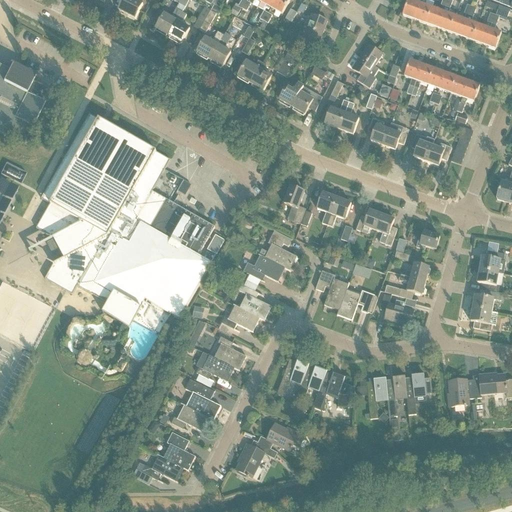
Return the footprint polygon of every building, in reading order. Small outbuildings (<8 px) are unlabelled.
[(124,0),(119,11),(135,20),(143,4),(135,0),(124,0)] [(182,13),(189,0),(175,0),(174,2),(179,4),(171,18),(165,14),(164,15),(159,12),(155,19),(160,22),(156,30),(168,37),(182,13)] [(242,9),(247,1),(244,0),(241,0),(238,7),(242,9)] [(261,0),(260,3),(271,9),(276,0),(261,0)] [(276,0),(271,9),(282,15),(290,0),(289,0),(276,0)] [(403,16),(414,20),(420,5),(408,0),(403,16)] [(438,29),(449,33),(455,17),(448,15),(453,0),(452,0),(447,0),(445,7),(443,13),(438,29)] [(247,1),(242,9),(247,12),(251,4),(247,1)] [(414,20),(426,25),(432,9),(420,5),(414,20)] [(461,37),(472,41),(478,26),(471,23),(476,9),(472,7),(469,15),(467,21),(461,37)] [(204,22),(210,11),(205,8),(199,19),(204,22)] [(509,12),(498,8),(496,15),(506,19),(509,12)] [(438,29),(443,13),(432,9),(426,25),(438,29)] [(291,10),(285,20),(291,23),(297,14),(291,10)] [(216,15),(210,11),(204,22),(199,32),(205,35),(216,15)] [(263,22),(268,14),(264,11),(259,19),(263,22)] [(187,16),(182,13),(168,37),(181,44),(190,29),(182,24),(187,16)] [(268,14),(263,22),(260,28),(264,31),(272,16),(268,14)] [(484,46),(490,30),(495,15),(490,14),(485,28),(478,26),(472,41),(484,46)] [(306,29),(322,35),(327,21),(311,15),(306,29)] [(495,15),(490,30),(484,46),(496,50),(501,34),(494,31),(499,17),(495,15)] [(449,33),(461,37),(467,21),(455,17),(449,33)] [(243,37),(249,40),(254,31),(248,28),(243,37)] [(322,35),(306,29),(303,38),(298,36),(294,47),(306,52),(308,45),(317,48),(322,35)] [(197,53),(209,61),(224,36),(217,33),(212,42),(206,38),(197,53)] [(225,35),(224,36),(209,61),(222,68),(231,53),(225,49),(231,39),(225,35)] [(249,40),(242,53),(247,56),(255,43),(249,40)] [(360,58),(375,67),(382,55),(368,46),(360,58)] [(277,73),(283,77),(295,55),(289,52),(277,73)] [(301,59),(295,55),(283,77),(289,80),(301,59)] [(375,67),(360,58),(353,70),(361,76),(357,81),(370,90),(376,80),(374,78),(379,70),(375,67)] [(238,77),(251,85),(263,64),(258,61),(255,67),(247,62),(247,63),(244,61),(239,68),(242,70),(238,77)] [(416,82),(422,66),(410,61),(404,78),(416,82)] [(267,66),(263,64),(251,85),(263,92),(272,77),(263,72),(267,66)] [(0,133),(23,145),(32,127),(33,128),(45,104),(51,91),(33,82),(35,78),(37,79),(38,78),(22,70),(19,69),(16,70),(14,72),(9,70),(0,65),(0,133)] [(327,72),(317,66),(313,72),(324,78),(324,77),(327,72)] [(393,66),(389,77),(392,78),(396,79),(400,69),(393,66)] [(428,86),(433,70),(422,66),(416,82),(414,87),(411,96),(416,97),(421,83),(428,86)] [(430,102),(434,104),(437,95),(439,90),(445,74),(433,70),(428,86),(435,88),(430,102)] [(327,72),(324,77),(331,81),(334,76),(327,72)] [(341,72),(337,80),(343,83),(348,75),(341,72)] [(445,74),(439,90),(451,94),(457,78),(445,74)] [(457,78),(451,94),(462,98),(468,82),(457,78)] [(468,82),(462,98),(460,104),(457,112),(462,114),(467,100),(474,103),(480,87),(468,82)] [(343,85),(337,83),(331,96),(336,99),(343,85)] [(292,108),(303,89),(297,86),(294,90),(288,86),(285,85),(281,92),(284,94),(279,101),(292,108)] [(391,89),(382,86),(379,96),(388,99),(391,89)] [(308,91),(304,88),(292,108),(305,116),(308,109),(315,113),(322,99),(308,91)] [(400,93),(393,90),(389,100),(396,103),(400,93)] [(377,97),(371,95),(366,108),(372,110),(377,97)] [(325,125),(339,131),(349,103),(343,101),(340,112),(331,108),(325,125)] [(354,105),(349,103),(339,131),(353,136),(359,119),(350,116),(354,105)] [(455,122),(466,125),(468,118),(457,114),(455,122)] [(50,205),(37,229),(54,239),(55,239),(56,242),(52,244),(56,251),(60,249),(65,259),(53,266),(45,280),(72,295),(77,287),(108,304),(103,313),(130,329),(138,315),(163,329),(171,315),(180,319),(211,264),(198,256),(215,228),(152,192),(170,161),(155,152),(156,150),(171,159),(177,149),(120,116),(114,127),(154,149),(153,151),(90,115),(41,199),(50,205)] [(371,142),(383,147),(389,131),(382,128),(384,124),(373,119),(368,133),(374,135),(371,142)] [(395,133),(389,131),(383,147),(395,151),(398,144),(403,146),(409,131),(398,127),(395,133)] [(463,128),(461,134),(471,138),(473,132),(463,128)] [(461,134),(459,140),(469,143),(471,138),(461,134)] [(417,151),(414,158),(426,163),(432,147),(425,144),(420,142),(422,138),(416,135),(411,149),(417,151)] [(459,140),(457,145),(467,149),(469,143),(459,140)] [(440,145),(438,149),(432,147),(426,163),(438,167),(441,160),(447,162),(452,149),(440,145)] [(457,145),(455,151),(465,155),(467,149),(457,145)] [(455,151),(453,157),(463,160),(465,155),(455,151)] [(461,166),(463,160),(453,157),(451,162),(461,166)] [(497,200),(509,204),(511,193),(511,172),(511,173),(508,184),(502,182),(497,200)] [(304,193),(290,188),(284,205),(292,208),(287,220),(300,225),(306,210),(299,207),(304,193)] [(322,224),(327,227),(337,199),(323,194),(317,211),(325,214),(322,224)] [(351,204),(337,199),(327,227),(332,228),(336,218),(345,221),(351,204)] [(370,230),(376,232),(382,216),(370,211),(367,219),(361,217),(356,231),(367,235),(370,230)] [(312,214),(306,212),(301,225),(307,228),(312,214)] [(394,220),(382,216),(376,232),(383,234),(379,243),(391,247),(397,230),(391,228),(394,220)] [(352,229),(346,227),(341,240),(348,243),(352,229)] [(259,256),(285,270),(290,272),(297,258),(281,250),(283,245),(288,247),(291,241),(274,232),(268,244),(272,246),(268,253),(262,250),(259,256)] [(425,247),(436,250),(440,237),(424,233),(422,242),(418,241),(416,249),(425,251),(425,247)] [(225,241),(215,236),(207,250),(216,256),(225,241)] [(407,242),(399,240),(396,252),(403,254),(407,242)] [(411,256),(403,254),(396,252),(394,259),(409,263),(411,256)] [(480,271),(499,274),(501,262),(503,263),(505,255),(487,252),(486,259),(482,258),(480,271)] [(328,256),(325,264),(337,268),(340,260),(328,256)] [(248,264),(244,273),(247,275),(259,281),(262,275),(278,284),(285,270),(260,257),(255,268),(248,264)] [(405,277),(426,283),(429,269),(414,265),(411,273),(406,272),(405,277)] [(362,278),(366,271),(359,267),(355,274),(362,278)] [(481,284),(480,291),(497,294),(499,287),(497,287),(499,274),(480,271),(477,284),(481,284)] [(324,307),(339,312),(347,291),(348,286),(334,281),(336,277),(322,272),(316,290),(323,293),(325,288),(330,290),(324,307)] [(406,292),(422,296),(426,283),(405,277),(401,275),(399,282),(408,285),(406,292)] [(240,309),(260,320),(265,322),(272,308),(255,300),(258,294),(241,285),(238,291),(247,296),(240,309)] [(401,290),(386,286),(384,293),(399,297),(401,290)] [(347,291),(339,312),(337,317),(352,322),(358,305),(363,307),(361,312),(368,315),(368,314),(372,315),(378,298),(362,292),(361,296),(347,291)] [(473,309),(492,313),(494,300),(500,301),(502,295),(497,294),(480,291),(479,297),(475,297),(473,309)] [(387,313),(385,320),(410,327),(414,311),(404,309),(406,304),(396,301),(395,306),(389,305),(391,297),(384,296),(380,311),(387,313)] [(260,320),(240,309),(235,307),(228,320),(225,318),(222,324),(234,331),(237,325),(253,334),(260,320)] [(195,308),(193,316),(200,318),(202,310),(195,308)] [(497,314),(492,313),(473,309),(470,322),(475,323),(473,330),(491,333),(492,326),(495,326),(497,314)] [(197,327),(194,333),(199,336),(203,329),(197,327)] [(214,359),(235,370),(239,372),(246,358),(230,350),(233,344),(221,338),(218,344),(221,345),(214,359)] [(91,363),(98,370),(101,367),(84,348),(75,356),(86,367),(91,363)] [(235,370),(214,359),(210,356),(203,370),(199,368),(196,374),(209,380),(211,375),(228,383),(235,370)] [(291,381),(302,385),(306,373),(309,363),(298,359),(297,363),(290,360),(277,395),(284,398),(291,381)] [(180,367),(176,365),(174,370),(190,378),(193,372),(180,365),(180,367)] [(309,387),(320,391),(324,380),(327,370),(316,366),(312,376),(306,373),(302,385),(295,402),(302,405),(309,387)] [(313,409),(320,411),(326,395),(338,400),(338,408),(348,409),(351,387),(342,384),(345,377),(334,372),(330,383),(324,380),(320,391),(313,409)] [(432,395),(431,388),(425,389),(423,373),(411,375),(413,388),(406,389),(407,398),(409,416),(416,416),(415,403),(426,402),(426,397),(426,396),(432,395)] [(395,399),(407,398),(404,375),(392,377),(394,390),(387,391),(388,400),(390,418),(397,418),(395,399)] [(473,377),(473,381),(475,400),(482,399),(482,396),(506,394),(506,400),(511,399),(511,381),(510,381),(509,381),(509,382),(505,383),(505,376),(497,377),(497,375),(479,376),(479,377),(473,377)] [(376,401),(388,400),(387,391),(385,377),(374,379),(374,383),(366,383),(367,387),(357,389),(358,397),(368,396),(370,421),(378,420),(376,401)] [(187,407),(209,419),(214,422),(221,408),(210,402),(214,393),(190,380),(185,390),(193,394),(187,407)] [(468,400),(475,400),(473,381),(467,382),(467,381),(449,383),(450,395),(448,396),(449,408),(469,407),(468,400)] [(215,391),(226,394),(227,389),(217,386),(215,391)] [(209,420),(187,407),(185,406),(178,420),(174,418),(171,424),(183,430),(186,425),(203,433),(209,420)] [(258,444),(270,450),(273,444),(290,453),(292,448),(298,451),(304,439),(298,436),(299,435),(287,429),(286,431),(275,425),(267,441),(261,438),(258,444)] [(164,459),(184,470),(189,472),(196,458),(184,452),(189,442),(172,434),(167,444),(171,446),(164,459)] [(270,450),(254,442),(251,448),(247,446),(238,463),(240,464),(236,471),(252,479),(264,455),(267,456),(270,450)] [(184,470),(164,459),(159,457),(152,470),(145,467),(142,473),(152,479),(157,482),(161,475),(177,484),(184,470)] [(142,473),(136,471),(133,478),(149,486),(152,479),(142,473)]
